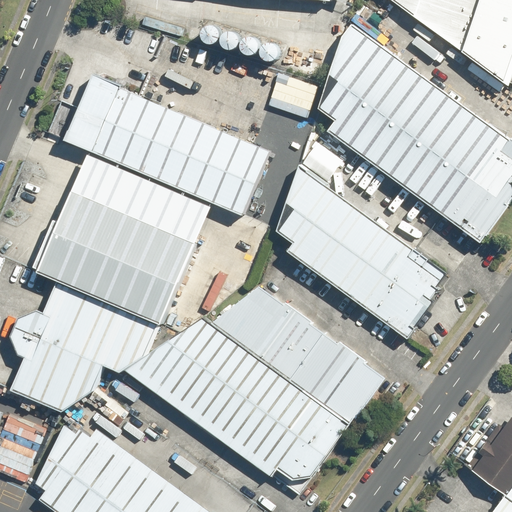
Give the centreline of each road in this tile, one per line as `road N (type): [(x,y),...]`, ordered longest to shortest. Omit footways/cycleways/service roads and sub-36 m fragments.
road 1 (unclassified): [(356,511),(511,296)]
road 2 (unclassified): [(0,125),(52,0)]
